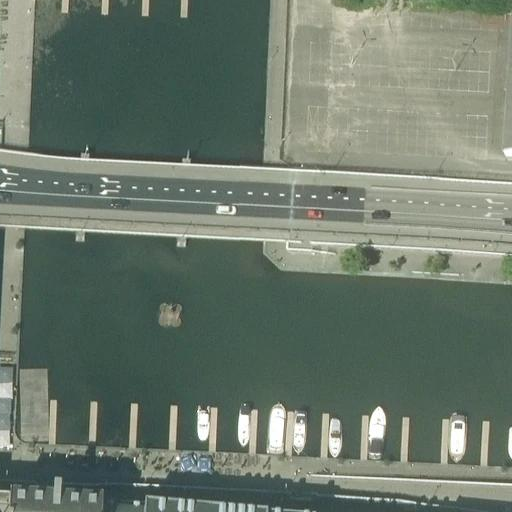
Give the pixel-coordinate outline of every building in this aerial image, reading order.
[(0,495),(8,496),(9,482),(0,481),(0,495)] [(8,496),(45,498),(46,486),(40,488),(39,487),(36,484),(9,482),(8,496)] [(62,500),(90,502),(92,488),(61,487),(61,486),(52,485),(46,486),(45,498),(62,499),(62,500)] [(90,502),(141,504),(142,491),(92,488),(90,502)] [(141,504),(178,506),(179,493),(142,491),(141,504)] [(178,506),(208,508),(209,494),(179,493),(178,506)] [(208,508),(290,511),(289,502),(289,498),(209,494),(208,508)] [(290,511),(336,511),(337,505),(308,503),(289,502),(290,511)]
